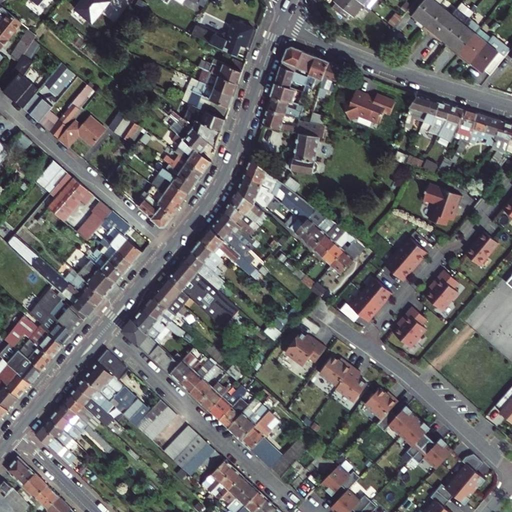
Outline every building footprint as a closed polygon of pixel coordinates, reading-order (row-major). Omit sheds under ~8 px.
[(26,17),(4,0),(1,0),(0,1),(0,5),(21,23),(26,17)] [(112,0),(82,0),(75,9),(94,23),(112,0)] [(363,5),(357,0),(334,0),(336,2),(332,7),(347,19),(351,13),(354,16),(363,5)] [(415,0),(411,4),(408,9),(413,13),(412,14),(414,16),(418,19),(424,24),(440,4),(443,0),(415,0)] [(411,4),(408,1),(402,7),(407,11),(408,9),(411,4)] [(130,4),(120,16),(125,18),(134,6),(130,4)] [(435,36),(452,14),(440,4),(424,24),(429,28),(427,30),(435,36)] [(0,45),(2,47),(21,23),(0,5),(0,45)] [(457,8),(452,14),(435,36),(442,42),(444,40),(448,43),(469,17),(457,8)] [(469,17),(448,43),(452,47),(451,48),(458,55),(479,28),(481,27),(469,17)] [(223,50),(237,57),(242,46),(246,48),(253,28),(234,21),(227,41),(223,50)] [(216,36),(196,26),(191,34),(212,44),(216,36)] [(491,37),(479,28),(458,55),(465,60),(467,58),(471,62),(491,37)] [(36,35),(29,29),(12,56),(20,61),(34,40),(36,35)] [(485,71),(490,75),(508,52),(510,49),(493,35),(491,37),(471,62),(484,72),(485,71)] [(216,36),(212,44),(223,50),(227,41),(216,36)] [(25,109),(38,93),(41,89),(22,73),(26,66),(24,65),(38,43),(34,40),(20,61),(1,89),(15,100),(19,95),(23,99),(19,104),(25,109)] [(308,76),(316,56),(292,47),(288,49),(282,66),(285,67),(286,62),(297,67),(295,71),(308,76)] [(312,89),(314,83),(316,78),(322,80),(329,62),(316,56),(308,76),(305,84),(303,92),(300,100),(299,104),(304,106),(310,88),(312,89)] [(199,66),(204,69),(238,83),(244,64),(233,59),(229,66),(214,59),(212,64),(202,60),(199,66)] [(285,67),(295,71),(297,67),(286,62),(285,67)] [(327,89),(334,91),(343,67),(329,62),(322,80),(321,86),(317,99),(323,101),(327,89)] [(62,64),(46,84),(58,94),(75,74),(62,64)] [(293,80),(305,84),(308,76),(295,71),(285,67),(282,66),(277,83),(290,87),(293,80)] [(238,83),(204,69),(199,81),(234,95),(238,83)] [(189,85),(187,89),(230,108),(234,95),(199,81),(193,78),(190,85),(189,85)] [(297,90),(290,87),(277,83),(272,96),(289,101),(293,102),(297,90)] [(51,131),(59,138),(75,120),(82,112),(77,108),(90,92),(92,94),(95,91),(88,85),(68,108),(69,108),(60,120),(51,131)] [(183,100),(184,101),(207,111),(208,108),(227,116),(230,108),(187,89),(183,100)] [(369,94),(356,89),(352,100),(343,104),(350,119),(360,114),(380,122),(384,111),(390,114),(395,101),(378,94),(377,95),(375,99),(368,96),(369,94)] [(38,93),(25,109),(41,123),(50,111),(54,107),(38,93)] [(427,113),(433,99),(418,95),(408,108),(408,113),(422,118),(424,112),(427,113)] [(268,108),(286,114),(300,118),(302,112),(288,107),(289,101),(272,96),(268,108)] [(433,99),(427,113),(425,121),(421,127),(429,130),(428,131),(439,135),(448,118),(451,105),(433,99)] [(196,120),(222,131),(226,119),(207,111),(184,101),(182,107),(188,109),(184,120),(193,127),(196,120)] [(448,118),(439,135),(451,141),(460,123),(465,109),(451,105),(448,118)] [(283,124),(286,114),(268,108),(263,124),(280,129),(295,132),(297,126),(283,124)] [(456,162),(467,144),(470,140),(478,113),(465,109),(460,123),(458,132),(457,132),(455,137),(461,139),(460,142),(461,143),(453,159),(456,162)] [(46,127),(56,116),(50,111),(41,123),(46,127)] [(115,131),(130,141),(141,126),(120,111),(110,127),(115,131)] [(211,142),(193,127),(184,120),(173,111),(169,116),(176,122),(170,129),(177,134),(201,153),(211,142)] [(326,116),(313,112),(312,116),(310,121),(323,124),(326,116)] [(470,140),(467,144),(470,146),(473,141),(475,142),(478,134),(487,137),(486,142),(493,144),(496,135),(497,135),(501,121),(478,113),(470,140)] [(60,120),(56,116),(46,127),(51,131),(60,120)] [(59,138),(69,147),(79,135),(93,146),(106,130),(89,116),(81,125),(75,120),(59,138)] [(297,126),(295,132),(299,133),(294,156),(290,158),(288,166),(292,169),(313,173),(313,172),(317,170),(318,164),(316,162),(315,162),(320,137),(324,137),(326,124),(323,124),(310,121),(306,121),(299,119),(297,126)] [(193,127),(211,142),(217,147),(220,137),(222,131),(196,120),(193,127)] [(502,155),(506,150),(511,139),(511,124),(501,121),(497,135),(493,148),(498,149),(493,156),(499,160),(502,155)] [(141,126),(130,141),(133,143),(143,129),(141,126)] [(0,140),(0,150),(3,153),(10,145),(22,155),(32,142),(21,133),(20,133),(13,127),(0,140)] [(147,134),(141,141),(146,145),(152,139),(147,134)] [(179,146),(175,152),(204,172),(212,161),(201,153),(177,134),(173,140),(179,146)] [(114,150),(124,157),(130,150),(127,148),(111,135),(108,138),(117,146),(114,150)] [(438,155),(444,142),(438,139),(432,151),(438,155)] [(139,141),(135,146),(140,150),(144,145),(139,141)] [(33,143),(12,168),(23,178),(45,153),(33,143)] [(164,160),(171,165),(197,183),(204,172),(175,152),(172,149),(164,160)] [(423,161),(410,155),(407,162),(420,168),(423,161)] [(275,177),(252,157),(246,171),(261,185),(269,188),(268,190),(274,192),(273,194),(276,195),(280,198),(278,200),(298,218),(304,222),(317,208),(275,177)] [(445,157),(437,170),(445,174),(452,161),(445,157)] [(54,160),(44,172),(52,180),(62,168),(54,160)] [(420,169),(428,172),(431,165),(425,162),(420,169)] [(162,174),(189,194),(197,183),(171,165),(167,171),(165,169),(162,174)] [(239,186),(256,200),(264,207),(273,195),(273,194),(274,192),(268,190),(269,188),(261,185),(246,171),(239,186)] [(50,193),(56,199),(74,178),(68,173),(50,193)] [(154,185),(154,186),(182,204),(189,194),(162,174),(154,185)] [(123,177),(119,181),(124,185),(128,181),(123,177)] [(56,199),(48,208),(62,220),(79,200),(85,205),(94,195),(93,194),(88,190),(74,178),(56,199)] [(431,181),(424,198),(435,202),(429,218),(447,225),(450,218),(455,220),(464,192),(431,181)] [(154,186),(148,194),(174,215),(182,204),(154,186)] [(239,187),(238,189),(254,203),(255,201),(256,200),(239,186),(239,187)] [(254,203),(238,189),(231,201),(254,221),(256,222),(265,213),(254,203)] [(145,200),(139,207),(161,226),(165,226),(174,215),(148,194),(145,191),(141,196),(145,200)] [(225,211),(251,235),(256,231),(250,225),(254,221),(231,201),(225,211)] [(305,240),(327,215),(317,208),(304,222),(295,232),(305,240)] [(96,231),(104,238),(133,263),(143,251),(116,228),(123,220),(112,211),(96,231)] [(259,242),(251,235),(225,211),(219,218),(233,230),(232,232),(239,238),(242,234),(256,246),(259,242)] [(305,240),(314,249),(337,223),(327,215),(305,240)] [(211,227),(248,260),(251,256),(235,242),(239,238),(232,232),(233,230),(219,218),(211,227)] [(290,227),(295,232),(304,222),(298,218),(290,227)] [(322,257),(346,230),(337,223),(314,249),(322,257)] [(502,239),(488,226),(465,251),(480,264),(502,239)] [(251,263),(248,260),(211,227),(201,239),(215,251),(220,246),(235,260),(236,259),(246,269),(251,263)] [(322,257),(331,265),(348,247),(345,244),(347,241),(350,244),(356,238),(346,230),(322,257)] [(97,305),(65,279),(20,240),(14,235),(8,242),(7,243),(41,274),(61,292),(58,295),(63,299),(64,300),(67,297),(74,303),(70,306),(83,320),(87,315),(88,316),(97,305)] [(410,236),(399,249),(417,266),(429,252),(410,236)] [(133,263),(104,238),(100,242),(105,245),(109,248),(103,254),(125,273),(133,263)] [(331,265),(340,273),(354,258),(352,257),(356,252),(356,251),(359,247),(362,250),(366,245),(356,238),(350,244),(348,247),(331,265)] [(215,251),(201,239),(192,251),(224,280),(226,277),(218,269),(214,266),(222,258),(215,251)] [(109,248),(105,245),(100,251),(103,254),(109,248)] [(78,274),(79,274),(104,296),(117,282),(87,257),(77,248),(71,255),(84,266),(78,274)] [(87,257),(117,282),(125,273),(103,254),(100,251),(97,249),(93,253),(89,254),(87,257)] [(399,249),(386,264),(404,280),(417,266),(399,249)] [(192,251),(185,259),(218,289),(225,281),(224,280),(192,251)] [(289,256),(283,251),(278,257),(283,262),(289,256)] [(214,266),(218,269),(225,261),(222,258),(214,266)] [(286,266),(292,272),(296,267),(290,261),(291,260),(289,258),(283,264),(286,266)] [(218,289),(185,259),(169,278),(191,297),(223,327),(239,309),(218,289)] [(251,263),(246,269),(251,274),(257,268),(251,263)] [(298,270),(296,269),(293,272),(301,280),(306,275),(299,269),(298,270)] [(430,286),(432,288),(426,295),(443,310),(460,291),(455,286),(460,281),(444,269),(430,286)] [(104,296),(79,274),(76,278),(70,273),(65,279),(97,305),(104,296)] [(315,283),(306,275),(301,280),(310,288),(314,284),(315,283)] [(374,277),(363,289),(382,306),(394,292),(374,277)] [(162,286),(184,305),(191,297),(169,278),(162,286)] [(162,286),(155,294),(178,315),(180,313),(179,312),(184,305),(162,286)] [(363,289),(351,304),(369,321),(382,306),(363,289)] [(53,300),(43,291),(39,295),(49,304),(53,300)] [(178,315),(155,294),(144,307),(166,326),(178,336),(183,330),(177,325),(177,326),(171,321),(175,316),(176,317),(178,315)] [(64,300),(63,299),(51,313),(58,320),(61,322),(73,333),(83,320),(70,306),(64,300)] [(428,318),(412,306),(392,329),(412,346),(429,327),(424,323),(428,318)] [(166,326),(144,307),(133,320),(180,362),(185,357),(178,351),(177,353),(158,335),(166,326)] [(41,325),(63,345),(73,333),(61,322),(55,328),(50,323),(53,320),(56,322),(58,320),(51,313),(41,325)] [(25,333),(30,338),(53,357),(63,345),(41,325),(39,328),(24,316),(5,339),(13,346),(14,347),(25,333)] [(170,373),(180,362),(133,320),(125,330),(170,373)] [(274,340),(281,332),(271,323),(264,331),(274,340)] [(301,330),(286,351),(306,366),(311,358),(315,361),(326,346),(312,336),(310,338),(308,336),(301,330)] [(42,370),(53,357),(30,338),(20,350),(42,370)] [(180,362),(170,373),(180,382),(193,368),(200,361),(192,354),(197,349),(194,347),(185,357),(180,362)] [(42,370),(20,350),(8,364),(31,384),(42,370)] [(145,416),(151,410),(119,379),(128,369),(108,350),(85,377),(107,398),(137,425),(145,416)] [(332,355),(319,372),(337,386),(352,365),(344,359),(343,362),(332,355)] [(197,372),(193,368),(180,382),(190,391),(216,363),(213,361),(210,359),(197,372)] [(216,363),(190,391),(200,400),(213,386),(208,382),(218,371),(221,373),(224,370),(216,363)] [(237,380),(244,371),(235,363),(227,371),(237,380)] [(0,380),(19,398),(31,384),(8,364),(0,374),(0,380)] [(360,371),(352,365),(337,386),(336,387),(354,401),(367,383),(357,375),(360,371)] [(107,398),(85,377),(78,385),(100,406),(107,398)] [(0,380),(0,401),(9,409),(19,398),(0,380)] [(220,419),(247,389),(240,383),(236,380),(231,386),(236,390),(231,396),(226,391),(210,409),(220,419)] [(200,400),(210,409),(226,391),(229,388),(227,386),(224,389),(217,382),(213,386),(200,400)] [(112,417),(100,406),(78,385),(72,393),(93,413),(94,414),(101,420),(108,427),(115,419),(112,417)] [(380,386),(365,402),(381,418),(390,409),(398,400),(391,393),(389,395),(386,392),(380,386)] [(511,388),(496,406),(511,421),(511,388)] [(250,392),(247,389),(220,419),(228,427),(252,401),(246,396),(250,392)] [(93,413),(72,393),(65,402),(87,422),(94,414),(93,413)] [(235,433),(255,412),(252,410),(260,401),(255,397),(252,401),(228,427),(235,433)] [(152,422),(168,405),(161,399),(151,410),(145,416),(152,422)] [(0,417),(1,419),(9,409),(0,401),(0,417)] [(93,428),(87,422),(65,402),(58,410),(76,427),(82,432),(84,430),(112,456),(117,451),(93,428)] [(389,424),(400,434),(418,416),(406,404),(396,415),(390,409),(381,418),(377,422),(384,429),(389,424)] [(153,439),(177,414),(168,405),(152,422),(143,431),(153,439)] [(235,433),(242,439),(269,411),(262,405),(255,412),(235,433)] [(492,409),(488,413),(490,414),(488,416),(492,419),(497,414),(492,409)] [(76,427),(58,410),(51,417),(73,438),(78,433),(74,429),(76,427)] [(269,411),(242,439),(252,449),(261,439),(272,428),(267,424),(275,416),(269,410),(269,411)] [(87,422),(93,428),(101,420),(94,414),(87,422)] [(152,422),(145,416),(137,425),(143,431),(152,422)] [(418,416),(400,434),(412,445),(406,450),(412,456),(425,442),(420,438),(430,427),(418,416)] [(73,438),(51,417),(45,426),(66,446),(73,438)] [(175,460),(199,434),(189,425),(165,450),(175,460)] [(66,446),(45,426),(38,434),(51,446),(68,463),(70,464),(77,457),(66,446)] [(184,468),(208,443),(199,434),(175,460),(184,468)] [(302,434),(271,467),(282,477),(293,465),(301,473),(306,468),(297,460),(307,450),(328,469),(334,462),(321,450),(320,451),(302,434)] [(431,448),(425,442),(412,456),(419,462),(424,457),(436,468),(453,450),(441,437),(431,448)] [(261,439),(252,449),(258,455),(267,445),(261,439)] [(191,475),(204,462),(210,468),(222,455),(208,443),(184,468),(191,475)] [(455,474),(474,491),(485,478),(476,470),(483,462),(474,453),(468,453),(462,460),(465,462),(455,474)] [(19,456),(8,470),(18,479),(30,467),(19,456)] [(226,459),(203,483),(212,491),(234,467),(226,459)] [(348,487),(359,475),(353,469),(351,472),(340,462),(319,482),(332,493),(340,484),(346,489),(348,487)] [(18,479),(24,485),(35,473),(30,467),(18,479)] [(212,491),(220,499),(243,475),(234,467),(212,491)] [(35,473),(24,485),(36,496),(48,485),(35,473)] [(436,489),(448,500),(453,494),(464,503),(474,491),(455,474),(445,486),(441,483),(436,489)] [(220,499),(229,507),(251,483),(243,475),(220,499)] [(0,488),(7,494),(14,487),(5,480),(0,485),(0,488)] [(234,511),(238,511),(259,490),(251,483),(229,507),(234,511)] [(59,496),(48,485),(36,496),(48,508),(59,496)] [(5,497),(18,511),(24,511),(26,510),(30,505),(25,499),(20,494),(14,487),(7,494),(5,497)] [(355,511),(357,511),(370,499),(364,493),(359,498),(348,487),(346,489),(329,506),(335,511),(347,511),(351,508),(355,511)] [(423,510),(425,511),(451,511),(443,505),(448,500),(436,489),(430,496),(433,499),(423,510)] [(253,511),(267,498),(259,490),(238,511),(253,511)] [(67,511),(71,508),(59,496),(48,508),(51,511),(67,511)] [(268,511),(275,505),(267,498),(253,511),(268,511)] [(370,499),(357,511),(373,511),(371,510),(376,505),(370,499)]
